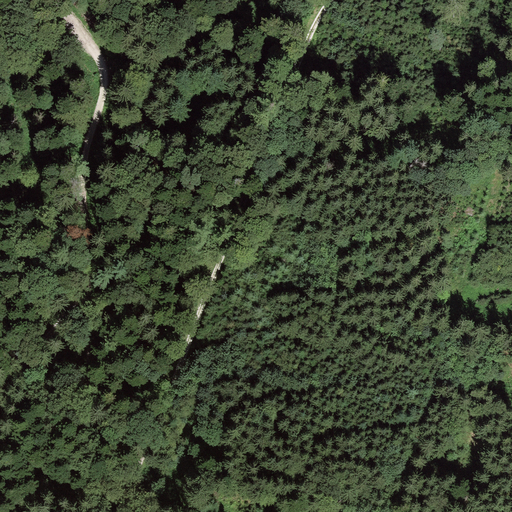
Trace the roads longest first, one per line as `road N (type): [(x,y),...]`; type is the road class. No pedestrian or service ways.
road 1 (track): [(330,0),(118,511)]
road 2 (track): [(89,279),(83,176),(107,65),(63,41),(0,35)]
road 3 (track): [(89,279),(95,402),(128,488)]
road 4 (track): [(0,397),(89,279)]
